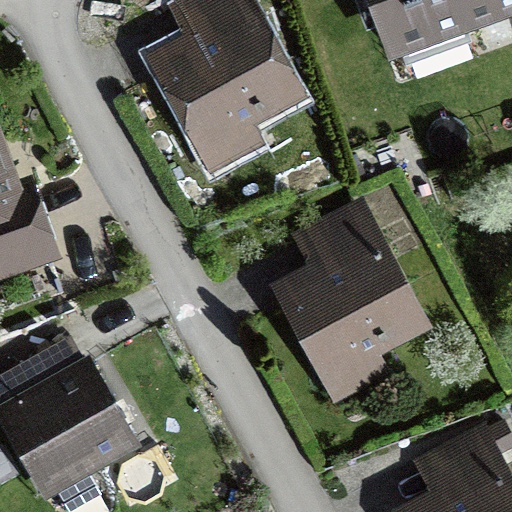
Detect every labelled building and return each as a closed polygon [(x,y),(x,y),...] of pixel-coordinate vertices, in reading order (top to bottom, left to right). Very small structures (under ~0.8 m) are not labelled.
[(183,37),(145,57),(209,178),(267,147),(258,129),(310,102),(256,0),(173,0),(166,4),(183,37)] [(511,0),(364,0),(389,67),(408,60),(415,80),(472,60),(465,40),(511,22),(511,0)] [(0,273),(63,251),(34,169),(20,174),(0,116),(0,273)] [(290,235),(307,268),(269,288),(333,408),(393,376),(384,360),(434,334),(361,197),(290,235)] [(143,440),(89,345),(82,349),(70,329),(0,368),(0,414),(45,493),(58,486),(72,511),(107,511),(112,509),(90,470),(143,440)] [(411,461),(428,495),(395,511),(511,511),(511,475),(502,456),(511,450),(511,432),(504,418),(487,428),(484,422),(411,461)]
